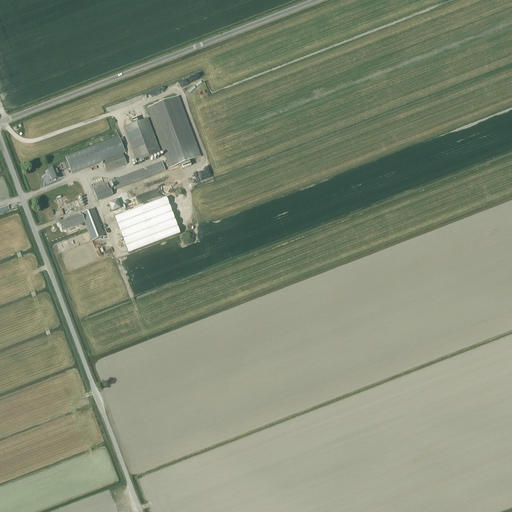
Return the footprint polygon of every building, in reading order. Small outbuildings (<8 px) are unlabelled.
[(179,97),(147,108),(170,169),(181,164),(183,169),(191,166),(189,161),(201,157),(179,97)] [(148,119),(146,119),(124,128),(137,162),(161,153),(148,119)] [(67,162),(60,164),(61,166),(62,170),(63,171),(69,168),(71,173),(103,161),(107,172),(127,164),(123,154),(125,153),(123,147),(126,146),(122,137),(119,138),(119,137),(65,157),(67,162)] [(115,190),(165,171),(162,162),(112,181),(115,190)] [(62,169),(61,166),(57,167),(56,167),(48,170),(52,181),(61,178),(58,171),(62,169)] [(109,189),(107,183),(93,189),(95,194),(98,201),(113,195),(110,189),(109,189)] [(66,193),(55,197),(61,215),(82,207),(76,190),(66,193)] [(166,198),(114,217),(128,254),(180,234),(166,198)] [(104,236),(100,224),(94,209),(67,219),(68,219),(59,223),(58,224),(59,226),(60,227),(62,231),(70,228),(84,223),(92,241),(104,236)]
